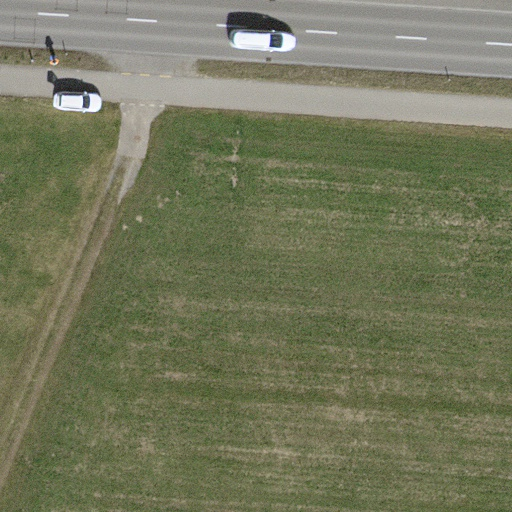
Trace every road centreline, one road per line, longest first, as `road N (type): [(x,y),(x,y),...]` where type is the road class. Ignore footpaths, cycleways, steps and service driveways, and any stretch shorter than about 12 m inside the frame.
road 1 (secondary): [(0,11),(511,45)]
road 2 (track): [(159,21),(130,157),(0,485)]
